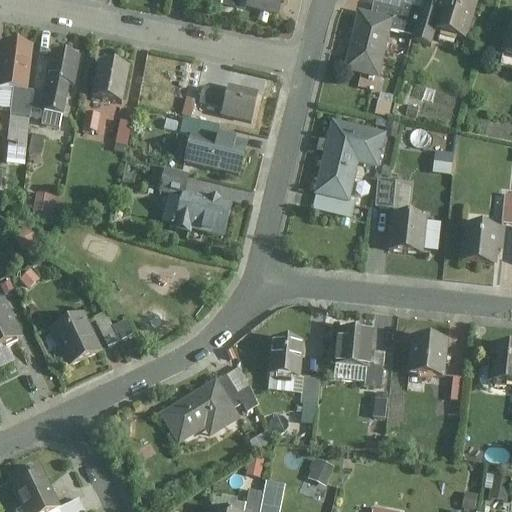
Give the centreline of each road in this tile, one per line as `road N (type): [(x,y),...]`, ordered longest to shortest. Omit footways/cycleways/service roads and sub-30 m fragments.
road 1 (residential): [(0,0),(310,65)]
road 2 (residential): [(258,280),(511,307)]
road 3 (residential): [(70,411),(186,357),(226,328),(258,280)]
road 4 (residential): [(258,280),(310,65)]
